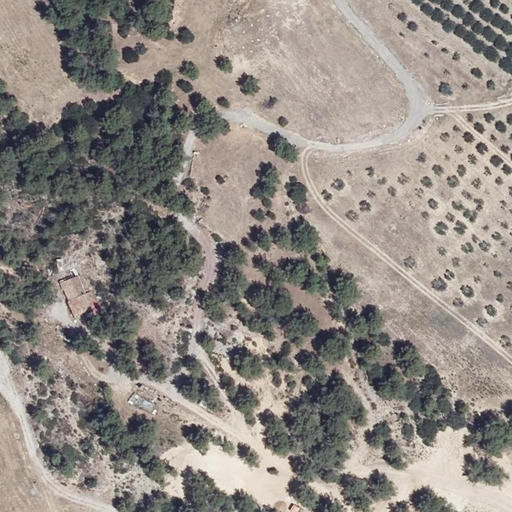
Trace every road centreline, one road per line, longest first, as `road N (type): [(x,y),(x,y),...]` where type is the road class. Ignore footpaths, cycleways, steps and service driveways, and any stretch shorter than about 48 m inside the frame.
road 1 (track): [(339,0),(410,91),(411,126),(367,144),(336,146),(204,112),(191,126),(178,175),(182,220),(205,236),(212,255),(196,341),(248,440)]
road 2 (track): [(352,511),(179,396),(135,375),(105,376),(57,322),(57,295),(44,274),(0,269)]
road 3 (track): [(110,511),(46,491),(0,363)]
